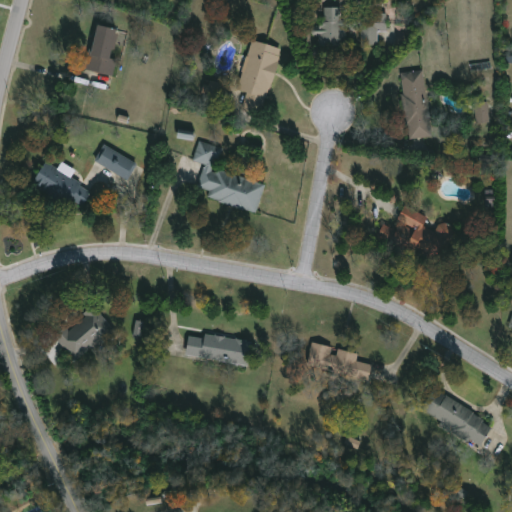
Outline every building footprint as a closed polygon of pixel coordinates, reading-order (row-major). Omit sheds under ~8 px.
[(361,14),(388,14),(389,31),(379,31),(379,45),(361,46),(361,14)] [(114,76),(87,70),(97,25),(120,30),(113,59),(118,60),(114,76)] [(282,48),(270,99),(240,92),(252,40),(282,48)] [(427,72),(430,138),(407,138),(404,73),(427,72)] [(202,99),(222,104),(227,84),(207,79),(202,99)] [(478,104),(490,104),(490,123),(478,123),(478,104)] [(195,131),(178,130),(178,138),(194,140),(195,131)] [(208,199),(211,191),(199,188),(206,165),(194,162),(200,142),(223,149),(217,170),(266,184),(258,213),(208,199)] [(97,163),(104,147),(138,162),(131,178),(97,163)] [(33,185),(47,162),(59,169),(63,163),(76,171),(71,179),(93,192),(84,207),(75,202),(72,208),(33,185)] [(420,256),(378,239),(385,223),(396,228),(405,207),(430,217),(426,226),(436,230),(439,222),(456,229),(443,258),(422,250),(420,256)] [(114,329),(78,362),(58,339),(94,306),(114,329)] [(147,322),(136,320),(133,335),(144,337),(147,322)] [(251,367),(187,357),(190,336),(205,339),(206,335),(254,343),(251,367)] [(360,352),(358,362),(375,365),(372,382),(308,372),(312,344),(360,352)] [(484,445),(422,413),(433,391),(495,423),(484,445)]
